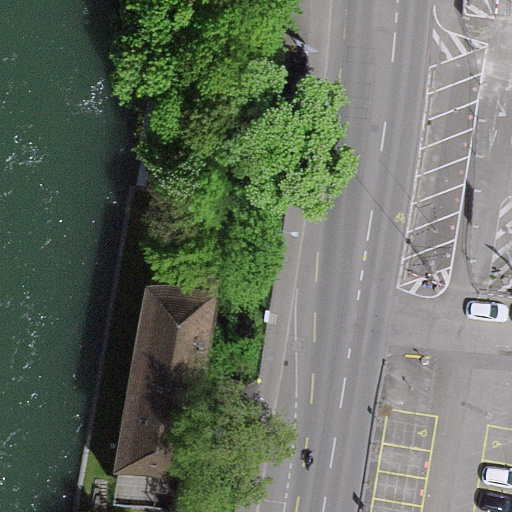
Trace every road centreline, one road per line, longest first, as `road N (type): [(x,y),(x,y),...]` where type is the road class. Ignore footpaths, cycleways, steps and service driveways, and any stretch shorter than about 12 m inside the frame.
road 1 (secondary): [(309,511),(383,0)]
road 2 (unknown): [(511,184),(448,393)]
